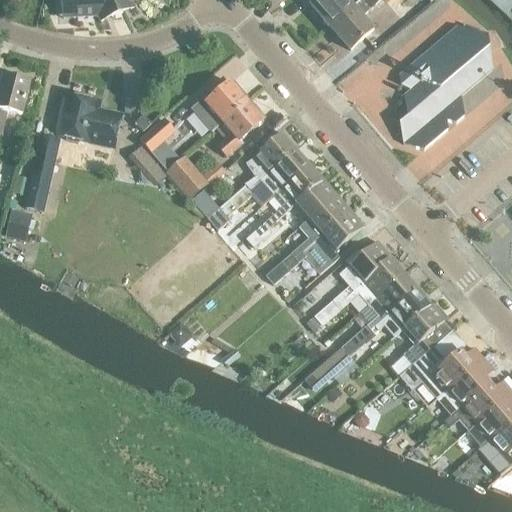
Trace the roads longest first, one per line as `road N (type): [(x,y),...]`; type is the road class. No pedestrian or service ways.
road 1 (tertiary): [(424,232),(224,5)]
road 2 (residential): [(224,5),(155,48),(68,54),(0,34)]
road 3 (tertiary): [(511,332),(424,232)]
